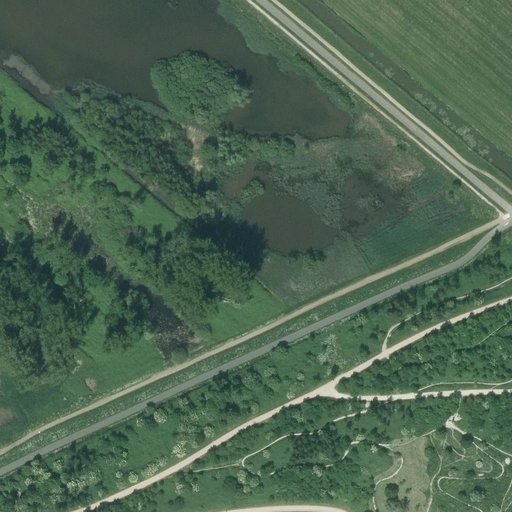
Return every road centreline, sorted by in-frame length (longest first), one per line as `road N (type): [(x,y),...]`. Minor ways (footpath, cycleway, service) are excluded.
road 1 (unknown): [(511,217),(0,451)]
road 2 (track): [(170,471),(424,333),(511,299)]
road 3 (unknown): [(271,0),(511,194)]
road 4 (track): [(320,389),(376,398),(511,392)]
